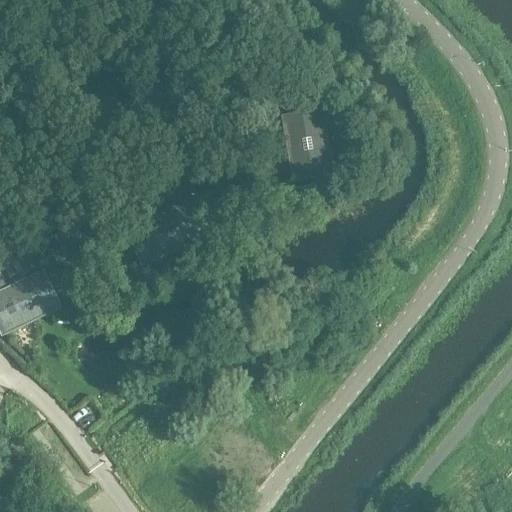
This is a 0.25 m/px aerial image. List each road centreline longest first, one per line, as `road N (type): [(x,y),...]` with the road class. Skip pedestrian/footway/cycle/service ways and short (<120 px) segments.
road 1 (unclassified): [(250,511),(468,241),(489,199),(494,135),(482,98),(400,0)]
road 2 (unclassified): [(395,511),(511,366)]
